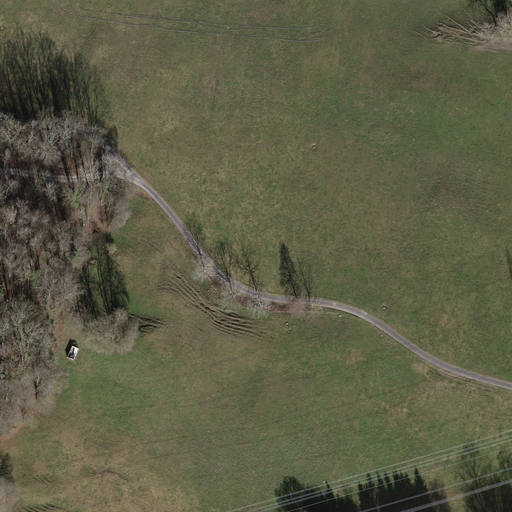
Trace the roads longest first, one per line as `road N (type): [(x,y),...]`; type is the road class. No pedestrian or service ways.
road 1 (unclassified): [(0,108),(85,132),(123,154),(216,264),(259,288),(289,301),(359,309),(431,357),(511,387)]
road 2 (track): [(0,170),(67,179),(123,154)]
